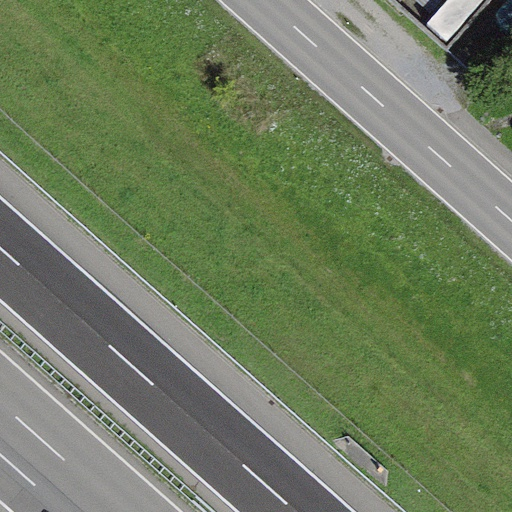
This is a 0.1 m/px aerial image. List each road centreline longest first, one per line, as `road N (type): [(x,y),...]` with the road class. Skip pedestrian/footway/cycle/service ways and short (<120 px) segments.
road 1 (motorway): [(299,511),(0,244)]
road 2 (primary): [(262,0),(511,222)]
road 3 (motorway): [(0,429),(93,511)]
